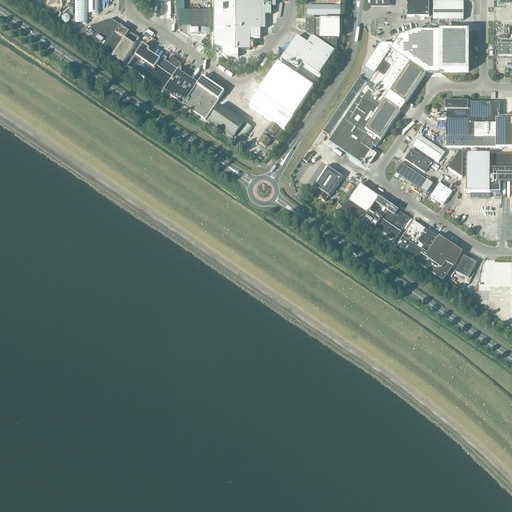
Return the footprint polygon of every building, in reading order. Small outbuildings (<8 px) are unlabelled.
[(59,0),(46,0),(45,3),(44,5),(44,6),(44,8),(45,9),(46,10),(46,12),(48,13),(49,13),(50,14),(52,14),(53,14),(55,14),(56,14),(59,12),(60,11),(61,10),(61,8),(62,7),(62,5),(61,2),(60,1),(59,0)] [(74,0),(75,24),(87,24),(87,14),(88,14),(98,14),(98,0),(74,0)] [(214,0),(213,50),(219,50),(219,53),(226,58),(238,58),(238,50),(250,50),(250,39),(260,39),(260,29),(265,29),(265,15),(271,15),(271,0),(235,0),(214,0)] [(406,0),(407,17),(429,17),(428,0),(406,0)] [(433,21),(463,21),(463,3),(433,3),(433,21)] [(199,6),(199,11),(191,11),(191,34),(209,34),(209,11),(209,7),(199,6)] [(307,16),(340,16),(340,6),(307,6),(307,16)] [(69,20),(69,19),(69,18),(69,17),(68,16),(67,15),(66,15),(65,15),(64,15),(63,15),(62,16),(62,17),(61,17),(61,18),(61,19),(61,20),(61,21),(62,21),(62,22),(63,22),(64,23),(65,23),(66,23),(67,23),(67,22),(68,22),(69,21),(69,20)] [(136,47),(135,47),(139,41),(135,39),(136,37),(111,20),(84,29),(80,35),(123,65),(136,47)] [(306,34),(311,38),(307,45),(296,37),(280,61),(315,85),(321,77),(319,76),(336,50),(336,39),(339,39),(340,36),(340,21),(306,21),(306,26),(305,26),(305,25),(304,25),(302,30),(305,30),(306,30),(306,34)] [(511,22),(500,23),(500,33),(511,32),(511,22)] [(440,75),(440,72),(468,72),(469,31),(439,31),(416,31),(399,37),(398,39),(396,38),(395,38),(391,44),(380,44),(364,68),(363,68),(364,68),(364,69),(373,75),(368,84),(359,78),(323,132),(331,137),(328,142),(362,164),(364,160),(370,164),(377,155),(371,150),(373,147),(375,148),(380,141),(400,111),(401,112),(406,104),(405,104),(425,75),(440,75)] [(511,43),(498,43),(498,56),(511,56),(511,43)] [(132,60),(127,67),(141,76),(162,91),(163,91),(166,93),(179,74),(180,74),(181,72),(180,66),(182,64),(172,57),(168,63),(162,59),(160,61),(148,52),(149,50),(143,45),(132,60)] [(251,104),(249,107),(284,131),(313,89),(278,65),(257,95),(251,104)] [(179,74),(166,94),(184,106),(205,120),(224,92),(202,77),(197,86),(180,74),(179,74)] [(446,120),(446,148),(511,148),(511,117),(499,118),(499,103),(470,103),(470,102),(445,102),(445,110),(447,110),(447,115),(438,114),(438,120),(446,120)] [(220,106),(208,122),(233,139),(244,123),(220,106)] [(253,128),(245,123),(236,136),(244,141),(253,128)] [(264,133),(273,139),(274,137),(279,141),(284,133),(280,131),(277,134),(275,133),(279,128),(272,124),(269,129),(267,128),(264,133)] [(273,139),(264,133),(261,137),(262,138),(259,143),(266,148),(270,141),(271,142),(273,139)] [(321,134),(316,142),(320,145),(325,137),(321,134)] [(420,136),(413,146),(438,163),(445,153),(420,136)] [(334,149),(332,151),(343,159),(345,157),(334,149)] [(431,163),(411,149),(404,160),(424,173),(431,163)] [(462,179),(462,152),(459,152),(448,169),(462,179)] [(310,169),(317,159),(308,153),(301,163),(310,169)] [(466,157),(466,193),(488,193),(499,193),(499,181),(511,181),(511,155),(490,155),(468,155),(466,157)] [(402,164),(395,173),(420,190),(426,194),(433,185),(426,180),(422,178),(407,168),(402,164)] [(321,192),(329,197),(330,198),(344,177),(328,166),(313,186),(321,192)] [(349,184),(345,189),(351,193),(354,187),(349,184)] [(443,205),(452,193),(439,184),(431,197),(443,205)] [(390,205),(380,198),(360,185),(342,211),(358,223),(379,237),(382,239),(392,246),(401,232),(410,219),(393,207),(391,205),(390,205)] [(329,197),(321,192),(317,197),(325,202),(329,197)] [(419,265),(437,238),(428,232),(426,230),(413,221),(395,248),(419,265)] [(438,238),(437,238),(419,265),(422,267),(443,281),(452,267),(455,268),(463,252),(439,236),(438,238)] [(382,239),(380,243),(390,250),(393,246),(392,246),(382,239)] [(476,263),(463,256),(455,272),(468,279),(476,263)]
